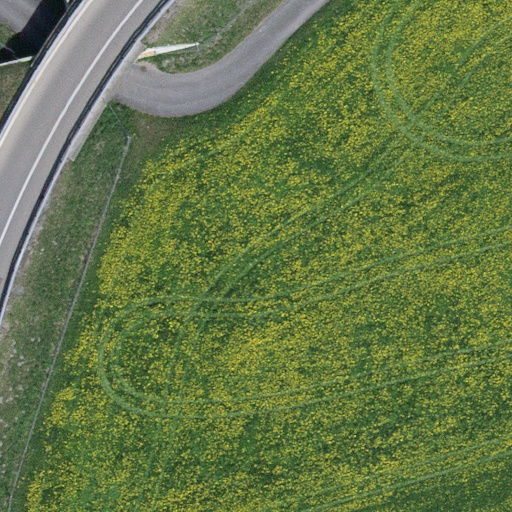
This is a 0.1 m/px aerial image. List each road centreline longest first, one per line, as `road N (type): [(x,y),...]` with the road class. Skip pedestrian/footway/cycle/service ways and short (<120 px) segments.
road 1 (track): [(0,1),(115,82),(178,98),(212,89),(311,0)]
road 2 (motorway): [(0,200),(64,79),(122,0)]
